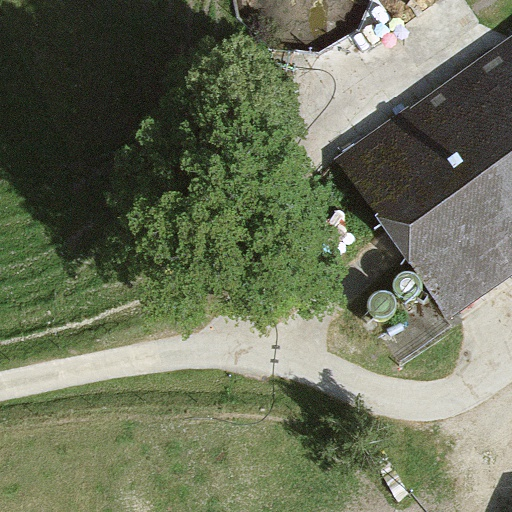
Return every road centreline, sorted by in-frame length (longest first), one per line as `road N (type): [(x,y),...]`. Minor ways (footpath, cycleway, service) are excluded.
road 1 (track): [(511,374),(485,394),(430,408),(291,365),(228,361),(0,390)]
road 2 (track): [(488,511),(430,408)]
